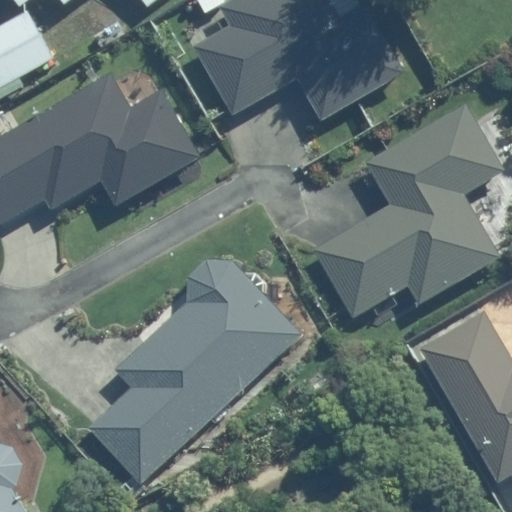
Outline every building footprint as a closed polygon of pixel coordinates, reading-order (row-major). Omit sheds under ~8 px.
[(162,0),(16,0),(25,11),(39,0),(59,0),(69,14),(87,0),(138,0),(147,11),(162,0)] [(341,24),(326,0),(229,0),(219,7),(232,29),(195,51),(238,125),(301,88),(326,131),(411,82),(368,8),(341,24)] [(33,17),(0,34),(0,97),(59,66),(33,17)] [(0,229),(52,207),(57,218),(111,193),(118,209),(205,170),(173,97),(131,115),(117,84),(17,129),(9,111),(0,115),(0,229)] [(465,200),(508,176),(473,117),(373,176),(391,207),(313,253),(357,326),(412,293),(423,312),(501,265),(465,200)] [(149,493),(306,337),(222,254),(186,290),(194,299),(122,372),(141,391),(94,438),(149,493)] [(511,364),(486,319),(422,355),(499,490),(511,482),(511,364)] [(0,511),(26,511),(14,492),(31,482),(0,428),(0,511)]
